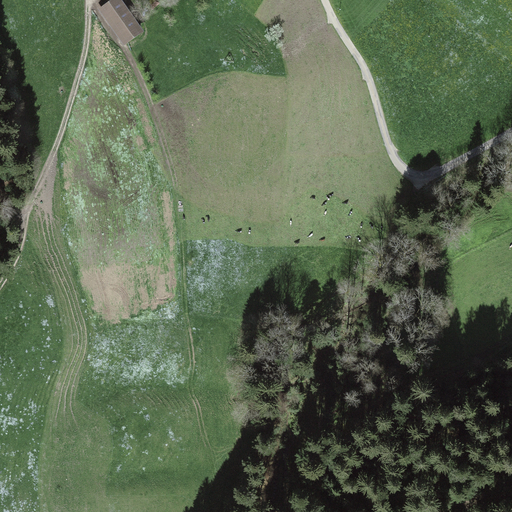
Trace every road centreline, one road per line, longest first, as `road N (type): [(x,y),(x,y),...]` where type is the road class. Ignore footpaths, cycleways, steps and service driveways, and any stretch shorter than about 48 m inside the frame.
road 1 (track): [(224,511),(193,389),(181,215),(164,138),(142,78),(91,0)]
road 2 (track): [(323,0),(362,63),(388,147),(405,171),(438,173),(511,132)]
road 3 (track): [(86,0),(77,80),(0,285)]
